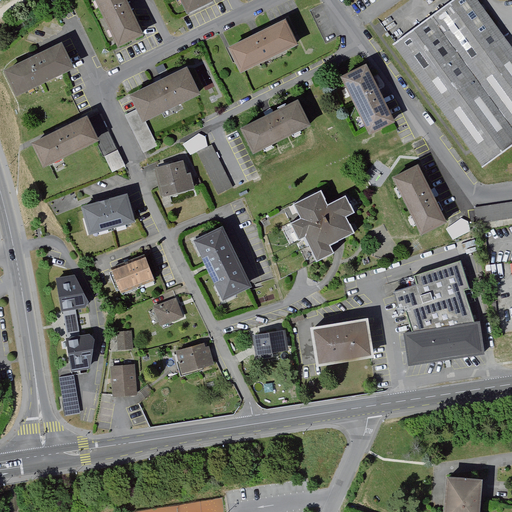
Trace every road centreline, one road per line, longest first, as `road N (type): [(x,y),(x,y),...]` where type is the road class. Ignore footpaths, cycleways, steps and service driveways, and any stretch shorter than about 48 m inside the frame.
road 1 (residential): [(93,87),(259,422)]
road 2 (residential): [(332,0),(466,187),(486,195),(511,191)]
road 3 (tertiary): [(0,189),(46,457)]
road 4 (primary): [(259,422),(46,457)]
road 5 (residential): [(93,87),(273,0)]
road 6 (primary): [(511,383),(369,406)]
